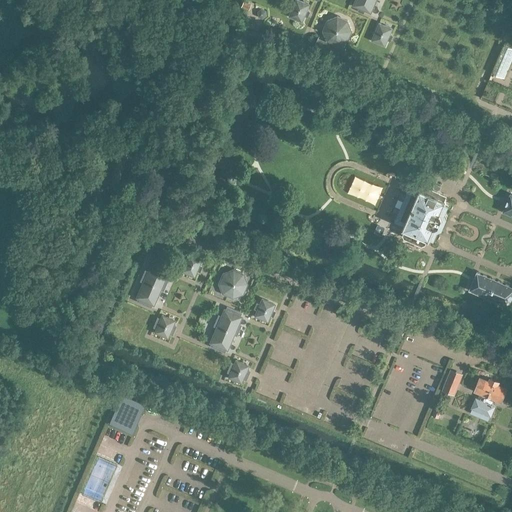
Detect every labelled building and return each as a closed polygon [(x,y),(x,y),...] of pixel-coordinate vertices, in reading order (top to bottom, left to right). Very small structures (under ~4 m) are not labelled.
[(292,2),(289,9),(292,10),(289,16),(303,22),(305,16),(308,17),(310,11),(308,10),(310,3),(302,0),(295,0),(295,3),(292,2)] [(355,0),(353,5),(360,8),(358,11),(364,13),(365,10),(371,13),(377,0),(355,0)] [(326,39),(319,36),(314,46),(341,58),(343,54),(346,55),(347,51),(345,50),(346,48),(339,45),(345,44),(348,41),(353,30),(348,20),(338,15),(327,19),(323,30),(326,39)] [(379,22),(372,40),(386,46),(388,40),(391,41),(393,35),(390,34),(393,28),(379,22)] [(511,46),(504,43),(491,72),(504,78),(511,59),(511,46)] [(99,181),(115,187),(131,150),(115,143),(99,181)] [(229,167),(224,170),(222,176),(225,181),(230,182),(235,180),(237,174),(234,169),(229,167)] [(415,188),(408,186),(393,220),(400,223),(399,225),(405,228),(403,233),(406,234),(405,237),(422,244),(423,242),(425,243),(427,237),(429,238),(430,236),(434,238),(437,229),(442,228),(448,216),(445,211),(449,203),(445,201),(446,199),(445,199),(447,194),(423,184),(422,188),(416,186),(415,188)] [(511,192),(503,211),(511,214),(511,192)] [(146,241),(142,252),(150,256),(155,245),(146,241)] [(165,243),(161,246),(162,252),(167,254),(171,250),(170,245),(165,243)] [(189,252),(187,256),(181,271),(195,277),(203,258),(189,252)] [(142,282),(135,297),(138,298),(136,301),(150,307),(152,304),(153,305),(160,290),(163,291),(168,280),(165,279),(168,272),(150,264),(147,269),(145,269),(140,281),(142,282)] [(243,294),(247,283),(243,273),(233,268),(222,273),(218,283),(222,294),(233,298),(243,294)] [(511,285),(477,271),(470,289),(508,306),(511,297),(511,285)] [(257,310),(254,316),(267,321),(270,315),(273,317),(275,311),(272,310),(275,303),(262,297),(259,303),(257,302),(254,308),(257,310)] [(216,327),(210,342),(211,343),(210,346),(224,352),(225,349),(227,350),(234,334),(236,336),(241,325),(238,324),(241,317),(240,316),(241,313),(227,307),(226,310),(224,309),(221,316),(218,315),(214,326),(216,327)] [(160,318),(156,316),(152,326),(155,328),(154,331),(167,337),(169,334),(172,335),(176,325),(173,324),(175,320),(161,314),(160,318)] [(303,347),(309,333),(292,325),(286,338),(303,347)] [(231,363),(227,372),(230,374),(229,377),(241,382),(243,379),(246,380),(250,371),(247,369),(248,365),(236,360),(234,364),(231,363)] [(447,375),(442,388),(453,392),(459,379),(447,375)] [(475,399),(472,408),(491,416),(495,406),(492,405),(494,399),(501,402),(507,388),(499,385),(500,382),(489,377),(488,380),(480,377),(474,391),(480,393),(478,400),(475,399)] [(437,392),(440,386),(430,381),(427,387),(437,392)] [(122,394),(109,424),(132,434),(139,418),(145,404),(122,394)] [(435,409),(433,415),(439,418),(441,411),(435,409)] [(108,473),(110,465),(100,462),(98,470),(108,473)] [(205,470),(199,469),(198,473),(206,475),(209,466),(207,465),(205,470)]
